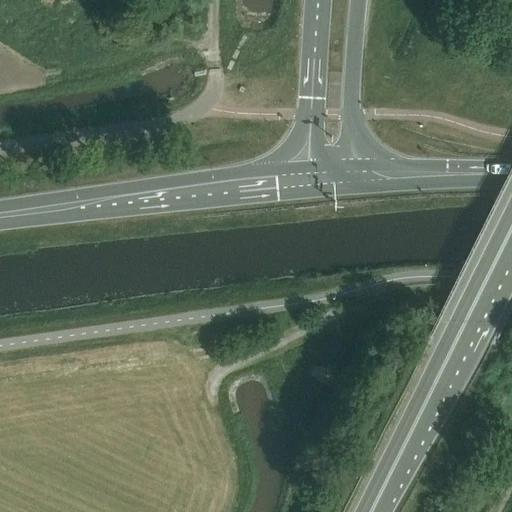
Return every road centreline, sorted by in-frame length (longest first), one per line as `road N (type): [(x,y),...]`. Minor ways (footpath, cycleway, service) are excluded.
road 1 (track): [(511,291),(436,291),(363,304),(233,364),(210,400)]
road 2 (trunk): [(373,511),(511,231)]
road 3 (primary): [(0,219),(306,182)]
road 4 (unclassified): [(202,111),(135,130),(0,148)]
road 5 (trunk): [(319,0),(306,182)]
road 6 (trunk): [(354,178),(358,0)]
road 7 (primary): [(354,178),(511,175)]
